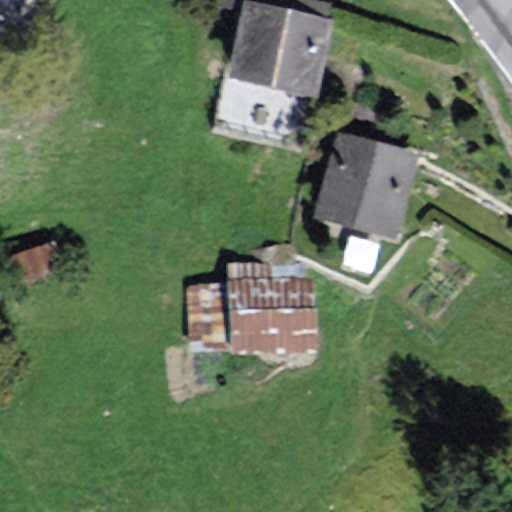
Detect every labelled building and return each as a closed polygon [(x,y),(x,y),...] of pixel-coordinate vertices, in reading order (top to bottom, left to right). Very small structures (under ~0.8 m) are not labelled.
[(0,0),(0,44),(55,39),(51,0),(0,0)] [(333,17),(243,2),(230,85),(320,99),(333,17)] [(420,154),(338,134),(316,223),(398,242),(420,154)] [(239,344),(323,342),(320,252),(236,255),(239,344)] [(236,337),(233,275),(190,277),(193,339),(236,337)]
